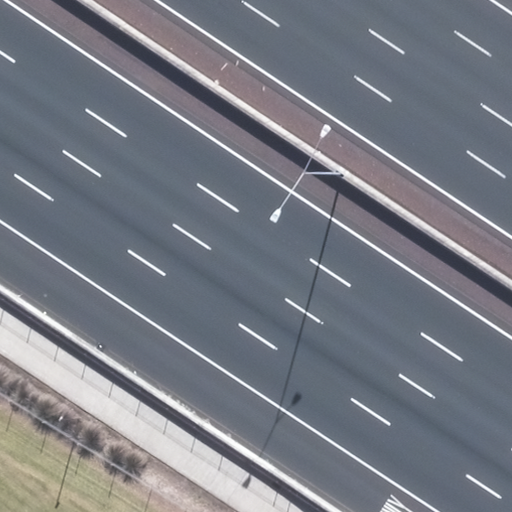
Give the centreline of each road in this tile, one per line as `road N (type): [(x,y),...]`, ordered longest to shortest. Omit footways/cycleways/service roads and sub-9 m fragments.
road 1 (motorway): [(511,443),(0,102)]
road 2 (motorway): [(332,0),(511,118)]
